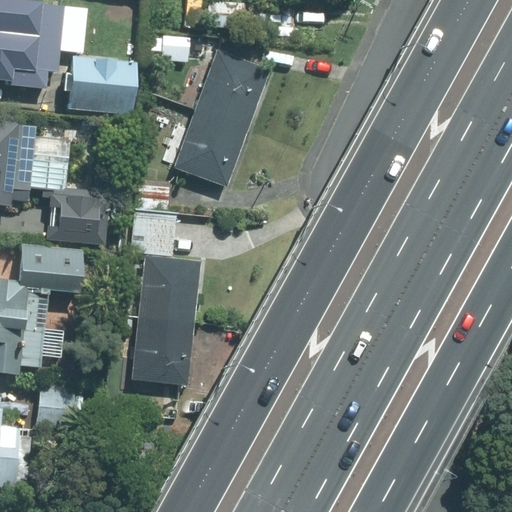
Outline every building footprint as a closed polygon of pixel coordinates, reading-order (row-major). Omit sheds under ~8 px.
[(0,0),(0,82),(30,85),(39,4),(0,0)] [(213,54),(171,168),(226,188),(268,74),(213,54)] [(128,117),(133,64),(70,58),(65,111),(128,117)] [(32,127),(0,124),(0,199),(25,202),(32,127)] [(102,202),(49,196),(44,241),(98,246),(102,202)] [(168,256),(173,217),(131,211),(125,249),(168,256)] [(74,291),(77,252),(21,248),(18,287),(74,291)] [(131,383),(186,388),(197,260),(142,255),(131,383)] [(0,368),(22,371),(30,297),(0,293),(0,368)] [(88,395),(39,389),(35,425),(84,432),(88,395)]
